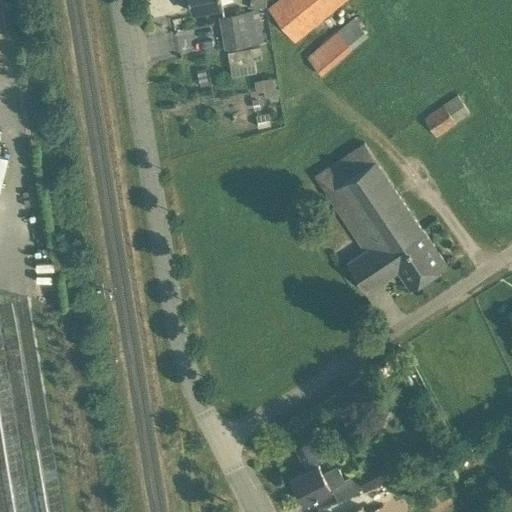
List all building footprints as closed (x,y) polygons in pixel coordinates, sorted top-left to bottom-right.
[(189,0),(191,10),(223,4),(222,0),(189,0)] [(279,0),(268,10),(269,12),(295,43),(347,0),(279,0)] [(251,11),(217,18),(224,51),(257,44),(251,11)] [(353,19),(307,57),(321,75),(368,37),(353,19)] [(274,76),(255,79),(257,92),(264,91),(265,97),(270,97),(271,101),(281,99),(279,87),(276,87),(274,76)] [(425,115),(438,134),(470,112),(458,92),(425,115)] [(316,175),(365,249),(348,261),(367,290),(399,269),(411,288),(447,263),(365,141),(316,175)] [(354,383),(337,396),(346,408),(363,396),(354,383)] [(304,436),(295,420),(286,425),(295,441),(304,436)] [(322,491),(331,486),(345,478),(337,464),(323,472),(308,441),(297,446),(308,468),(292,476),(304,500),(322,491)] [(435,448),(438,455),(448,451),(444,444),(435,448)] [(427,461),(437,456),(434,449),(424,454),(427,461)] [(359,472),(367,487),(397,472),(391,455),(359,472)]
